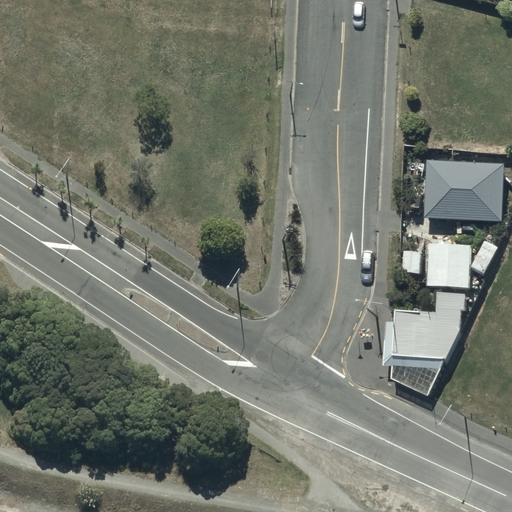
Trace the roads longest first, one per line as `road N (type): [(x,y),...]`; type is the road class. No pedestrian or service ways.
road 1 (residential): [(346,0),(335,284),(326,327),(288,396)]
road 2 (unclassified): [(288,396),(0,205)]
road 3 (unclassified): [(511,498),(288,396)]
